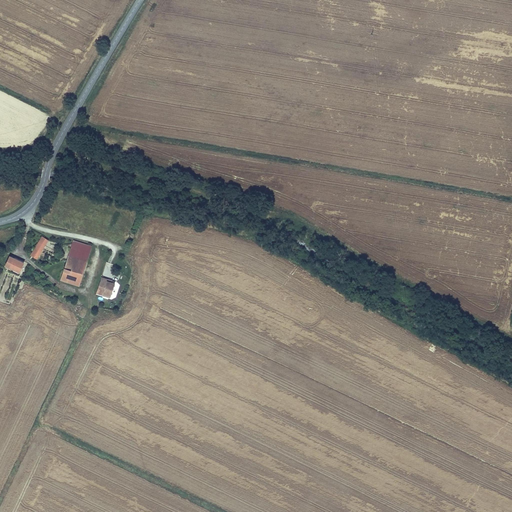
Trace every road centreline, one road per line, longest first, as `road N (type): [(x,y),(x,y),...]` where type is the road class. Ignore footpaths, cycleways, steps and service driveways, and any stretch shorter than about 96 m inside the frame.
road 1 (tertiary): [(0,219),(21,213),(38,194),(55,146),(140,0)]
road 2 (track): [(58,141),(87,158),(284,211)]
road 3 (unknown): [(21,213),(98,246),(88,290),(70,288)]
